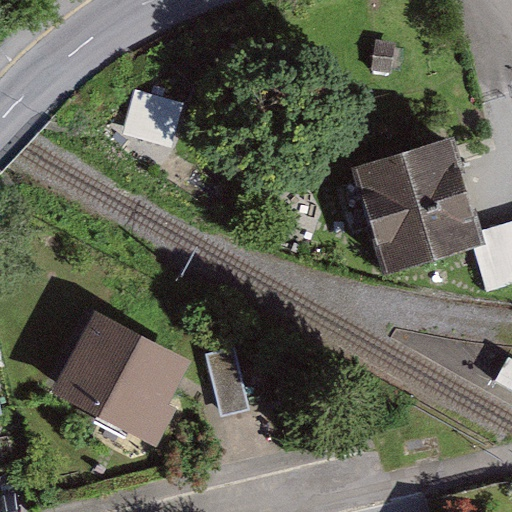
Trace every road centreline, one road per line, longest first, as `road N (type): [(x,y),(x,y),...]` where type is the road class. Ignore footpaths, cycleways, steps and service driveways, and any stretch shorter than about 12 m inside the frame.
road 1 (unclassified): [(276,511),(511,461)]
road 2 (tertiary): [(0,121),(116,21),(161,0)]
